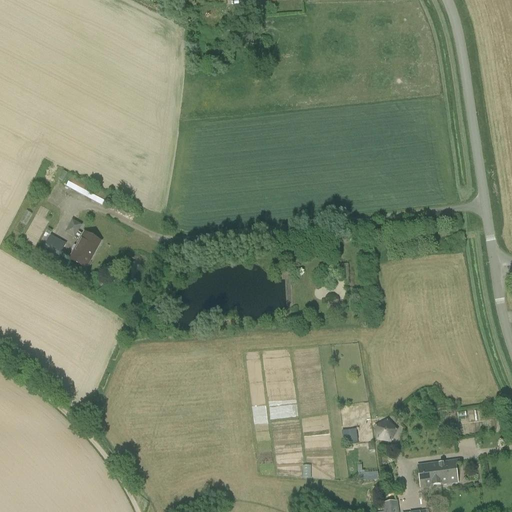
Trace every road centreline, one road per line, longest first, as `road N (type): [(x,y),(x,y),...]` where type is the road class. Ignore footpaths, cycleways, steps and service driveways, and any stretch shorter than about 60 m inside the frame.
road 1 (unknown): [(163,238),(485,200)]
road 2 (unclassified): [(495,264),(448,0)]
road 3 (track): [(0,366),(76,423),(137,511)]
